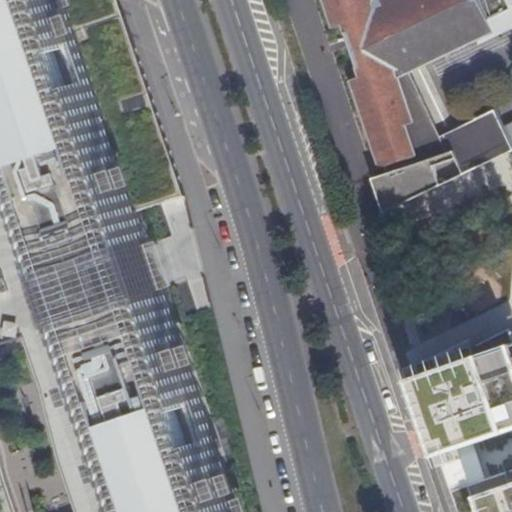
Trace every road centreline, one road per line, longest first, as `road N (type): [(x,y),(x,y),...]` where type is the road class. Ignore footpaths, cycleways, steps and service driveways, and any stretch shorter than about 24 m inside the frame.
road 1 (primary): [(408,511),(231,0)]
road 2 (primary): [(172,0),(256,241),(323,511)]
